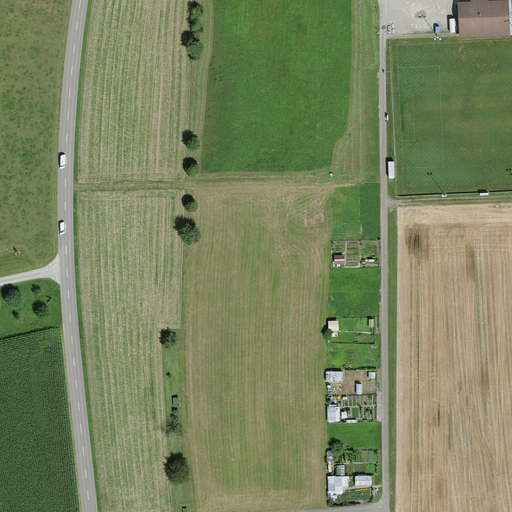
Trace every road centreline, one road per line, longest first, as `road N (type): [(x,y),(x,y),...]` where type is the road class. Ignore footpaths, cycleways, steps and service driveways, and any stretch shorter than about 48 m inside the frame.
road 1 (tertiary): [(79,0),(63,194),(88,511)]
road 2 (residential): [(383,0),(384,511)]
